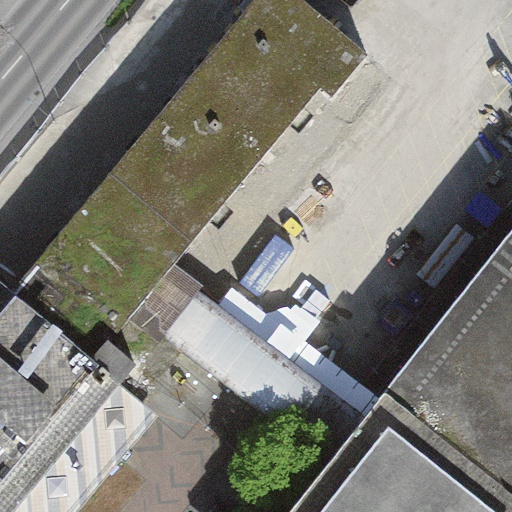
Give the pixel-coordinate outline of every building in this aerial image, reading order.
[(261,0),(119,165),(235,265),(391,85),(293,0),(261,0)] [(235,265),(119,165),(9,292),(103,374),(125,392),(235,265)] [(511,511),(511,254),(305,511),(511,511)] [(0,444),(27,466),(50,438),(103,374),(9,292),(0,302),(0,444)] [(0,511),(71,511),(100,477),(50,438),(27,466),(0,444),(0,511)]
